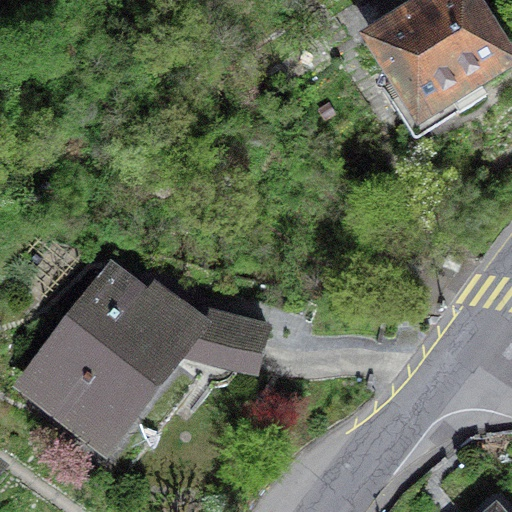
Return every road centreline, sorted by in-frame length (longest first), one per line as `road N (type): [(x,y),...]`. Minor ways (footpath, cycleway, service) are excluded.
road 1 (residential): [(433,380),(329,504)]
road 2 (residential): [(511,279),(433,380)]
